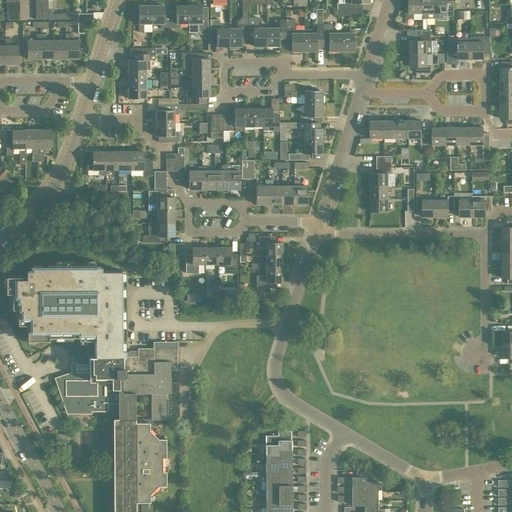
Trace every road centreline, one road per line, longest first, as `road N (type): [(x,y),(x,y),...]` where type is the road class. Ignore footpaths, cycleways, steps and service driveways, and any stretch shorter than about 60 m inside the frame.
road 1 (residential): [(483,235),(316,235)]
road 2 (residential): [(285,75),(285,64),(222,63),(222,92),(273,91),(277,82)]
road 3 (residential): [(243,222),(244,204),(188,204),(188,232),(243,232)]
road 4 (residential): [(0,238),(60,181),(79,122)]
road 5 (residential): [(342,432),(280,389),(276,363),(287,325)]
road 6 (residential): [(320,223),(360,94)]
road 7 (residential): [(61,511),(0,401)]
road 8 (residential): [(484,357),(483,235)]
